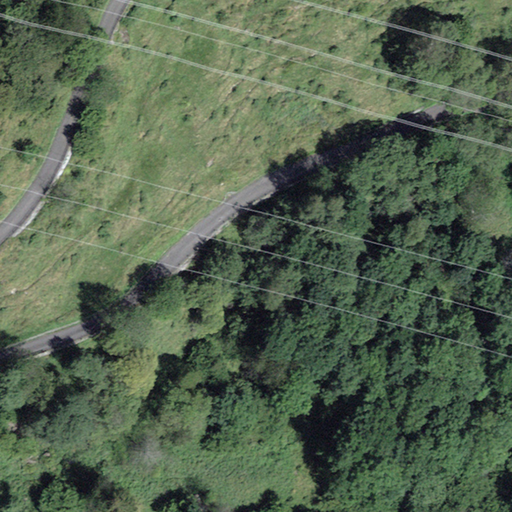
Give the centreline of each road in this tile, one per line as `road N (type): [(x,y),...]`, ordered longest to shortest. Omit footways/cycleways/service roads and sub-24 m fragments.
road 1 (unclassified): [(511,109),(440,123),(286,176),(205,229),(108,320),(0,358)]
road 2 (unclassified): [(0,236),(37,192),(121,0)]
